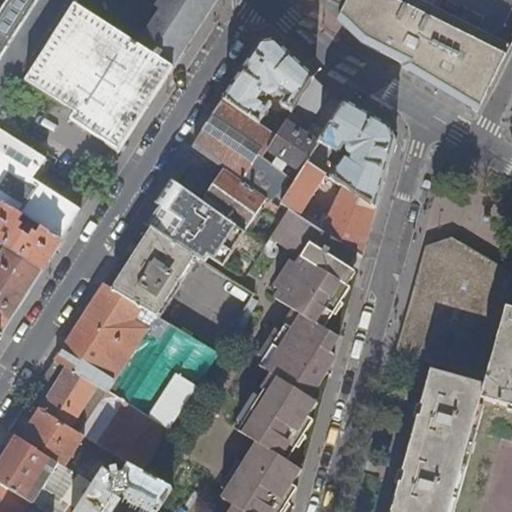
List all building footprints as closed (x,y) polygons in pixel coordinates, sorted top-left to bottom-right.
[(0,121),(15,99),(25,83),(73,9),(75,6),(78,0),(9,0),(0,15),(0,121)] [(173,0),(142,49),(173,69),(218,0),(173,0)] [(329,0),(345,8),(370,21),(360,41),(407,65),(405,68),(479,113),(511,46),(511,45),(421,0),(329,0)] [(71,122),(120,152),(173,69),(142,49),(75,6),(73,9),(25,83),(76,113),(71,122)] [(345,8),(338,20),(360,41),(370,21),(345,8)] [(282,104),(293,111),(315,78),(308,71),(277,42),(263,43),(225,100),(261,123),(274,104),(268,100),(271,96),(274,97),(277,96),(279,93),(286,98),(282,104)] [(306,134),(331,93),(315,78),(293,111),(279,135),(265,157),(299,179),(302,174),(296,171),(298,169),(276,155),(277,154),(304,171),(311,160),(312,159),(315,154),(321,143),(306,134)] [(225,100),(195,148),(219,163),(228,169),(242,178),(270,196),(274,199),(284,187),(291,191),(299,179),(265,157),(279,135),(261,123),(225,100)] [(332,165),(315,154),(312,159),(311,160),(329,173),(341,181),(346,185),(378,207),(396,141),(391,127),(347,102),(322,142),(338,152),(342,151),(346,145),(349,148),(348,150),(349,153),(352,155),(351,158),(347,156),(337,172),(330,168),(332,165)] [(1,130),(0,130),(0,200),(4,203),(63,241),(82,211),(63,199),(33,180),(45,160),(1,130)] [(212,174),(219,163),(195,148),(187,160),(208,174),(212,174)] [(302,214),(329,173),(311,160),(304,171),(302,174),(299,179),(291,191),(284,202),(292,207),(302,214)] [(248,230),(270,196),(242,178),(228,169),(206,203),(232,219),(248,230)] [(224,267),(248,230),(232,219),(206,203),(173,181),(159,202),(160,205),(162,208),(149,228),(153,230),(196,258),(205,263),(209,257),(224,267)] [(92,195),(73,183),(63,199),(82,211),(92,195)] [(346,185),(324,229),(358,251),(364,255),(378,207),(346,185)] [(0,244),(5,247),(43,270),(63,241),(4,203),(0,200),(0,244)] [(257,226),(253,233),(261,238),(260,239),(269,244),(281,224),(292,207),(284,202),(282,205),(279,203),(262,229),(257,226)] [(236,511),(287,511),(292,504),(289,502),(299,489),(290,483),(299,468),(289,461),(298,447),(301,449),(309,437),(306,435),(315,422),(306,416),(315,402),(309,398),(318,383),(321,385),(329,373),(326,371),(335,356),(326,350),(336,335),(325,328),(334,315),(337,317),(344,306),(341,304),(351,289),(343,284),(352,270),(348,267),(358,251),(324,229),(302,214),(292,207),(281,224),(317,247),(287,295),(310,310),(302,323),(297,320),(270,361),(284,370),(270,392),(264,388),(238,428),(266,447),(257,461),(253,458),(226,498),(239,507),(236,511)] [(158,318),(196,258),(153,230),(114,291),(158,318)] [(511,408),(511,307),(508,306),(511,292),(511,273),(454,238),(428,247),(398,352),(488,377),(485,385),(431,370),(392,511),(451,511),(482,400),(511,408)] [(0,332),(2,334),(43,270),(5,247),(0,254),(0,332)] [(105,285),(57,361),(67,367),(101,388),(110,394),(117,398),(154,420),(172,431),(219,355),(158,318),(114,291),(105,285)] [(74,431),(101,388),(67,367),(41,409),(74,431)] [(83,436),(110,394),(101,388),(74,431),(83,436)] [(128,462),(154,420),(117,398),(110,394),(83,436),(91,442),(113,456),(115,454),(128,462)] [(89,446),(91,442),(83,436),(74,431),(41,409),(23,439),(57,460),(62,463),(67,466),(81,442),(89,446)] [(34,505),(62,463),(57,460),(23,439),(19,437),(0,465),(0,483),(27,501),(34,505)] [(79,462),(74,470),(95,484),(101,475),(79,462)] [(129,494),(162,511),(176,489),(131,464),(126,472),(116,476),(105,469),(101,475),(95,484),(76,511),(108,511),(118,497),(124,498),(127,496),(129,494)] [(44,511),(34,505),(27,501),(0,483),(0,511),(44,511)]
